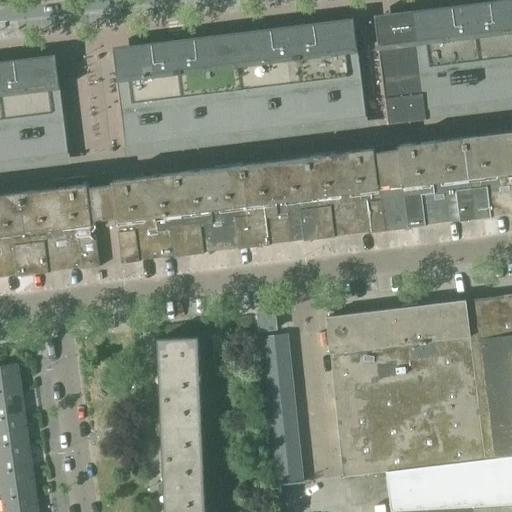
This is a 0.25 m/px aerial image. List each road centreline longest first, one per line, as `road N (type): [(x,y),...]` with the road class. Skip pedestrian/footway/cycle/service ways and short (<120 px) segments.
road 1 (residential): [(50,304),(309,274)]
road 2 (residential): [(82,511),(50,304)]
road 3 (residential): [(333,478),(309,274)]
road 4 (residential): [(309,274),(511,246)]
road 5 (tertiary): [(0,15),(138,0)]
